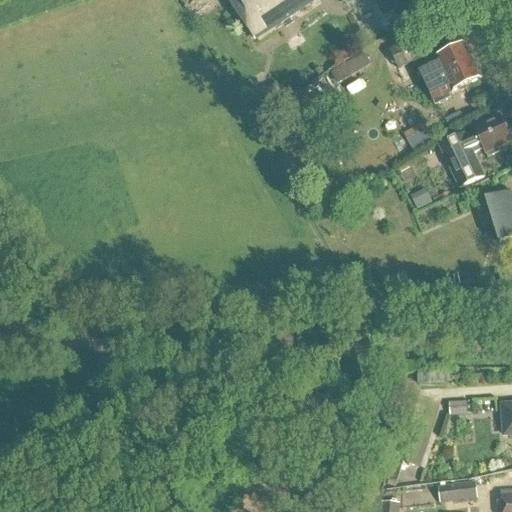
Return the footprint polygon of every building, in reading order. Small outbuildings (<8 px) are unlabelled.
[(228,0),(256,41),(317,0),(339,0),(340,1),(342,4),(348,0),(372,0),(375,5),(382,1),(390,16),(394,14),(400,25),(420,15),(415,5),(424,0),(228,0)] [(423,80),(436,108),(450,101),(448,97),(478,82),(462,49),(437,61),(434,54),(429,56),(420,38),(390,52),(399,72),(417,63),(420,70),(418,71),(423,80)] [(332,75),(339,87),(371,68),(365,56),(332,75)] [(286,96),(282,89),(274,87),(266,91),(263,100),(268,108),(277,109),(285,105),(286,96)] [(511,143),(501,119),(473,132),(474,135),(465,139),(464,136),(439,147),(460,191),(485,179),(471,151),(481,147),(486,156),(511,143)] [(404,136),(414,154),(433,144),(424,126),(404,136)] [(511,197),(511,193),(485,201),(499,245),(511,240),(511,197)] [(419,388),(445,388),(445,375),(419,374),(419,388)] [(469,404),(448,406),(449,420),(470,418),(469,404)] [(511,406),(502,407),(505,438),(511,437),(511,406)] [(406,427),(388,481),(397,484),(404,465),(420,470),(431,435),(406,427)] [(475,486),(437,490),(439,507),(477,502),(475,486)] [(511,511),(511,493),(501,495),(502,511),(511,511)]
